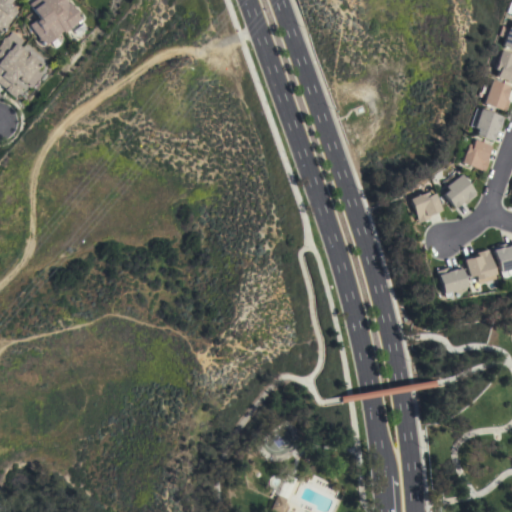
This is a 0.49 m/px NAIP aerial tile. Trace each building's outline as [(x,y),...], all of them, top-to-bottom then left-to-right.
[(0,0),(9,0),(5,6),(9,8),(10,7),(16,11),(5,25),(6,26),(3,30),(2,29),(0,32),(0,0)] [(68,28),(69,29),(63,33),(62,31),(55,36),(56,37),(43,46),(40,42),(39,43),(37,40),(38,39),(28,25),(34,21),(38,19),(27,4),(32,0),(64,0),(67,4),(69,2),(81,19),(68,28)] [(496,35),(499,26),(506,28),(506,27),(510,29),(511,22),(511,50),(499,46),(502,38),(496,35)] [(0,43),(2,41),(1,40),(3,37),(4,38),(5,37),(6,37),(11,31),(22,41),(18,46),(28,54),(29,53),(41,63),(38,66),(39,67),(36,71),(41,75),(31,87),(26,82),(24,84),(16,77),(10,84),(12,86),(15,83),(21,88),(13,98),(3,90),(4,89),(0,85),(0,43)] [(498,50),(511,55),(511,78),(510,83),(493,77),(495,71),(491,69),(498,50)] [(488,80),(508,87),(504,99),(506,100),(502,112),(480,104),(488,80)] [(477,109),(501,118),(497,131),(493,130),(489,141),(473,135),(475,129),(470,128),(477,109)] [(458,163),(464,144),(469,146),(471,140),(487,146),(483,157),(486,158),(485,161),(486,161),(482,172),(458,163)] [(458,174),(474,195),(463,204),(461,201),(451,209),(440,194),(445,190),(442,186),(458,174)] [(439,210),(427,215),(428,217),(425,218),(426,219),(415,223),(405,199),(424,192),(426,196),(432,193),(439,210)] [(489,247),(503,243),(504,246),(511,243),(511,274),(505,276),(503,270),(496,272),(489,247)] [(492,278),(474,284),(472,276),(465,277),(460,260),(472,257),(472,255),(474,254),(474,253),(485,249),(486,253),(486,254),(492,274),(491,275),(492,278)] [(432,271),(445,267),(446,270),(457,266),(463,286),(447,291),(448,296),(446,297),(444,298),(441,298),(440,294),(439,294),(432,271)] [(276,494),(285,499),(283,503),(286,504),(282,511),(276,511),(269,509),(276,494)]
